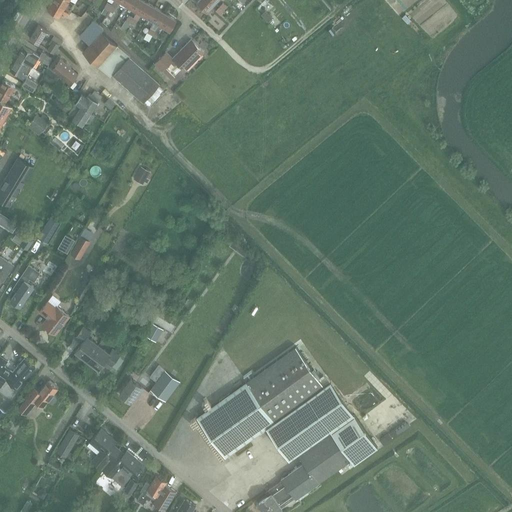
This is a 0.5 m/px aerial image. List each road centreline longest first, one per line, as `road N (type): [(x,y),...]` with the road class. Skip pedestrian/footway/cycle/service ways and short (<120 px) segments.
road 1 (residential): [(225,511),(0,320)]
road 2 (track): [(350,0),(266,74),(237,64),(216,39)]
